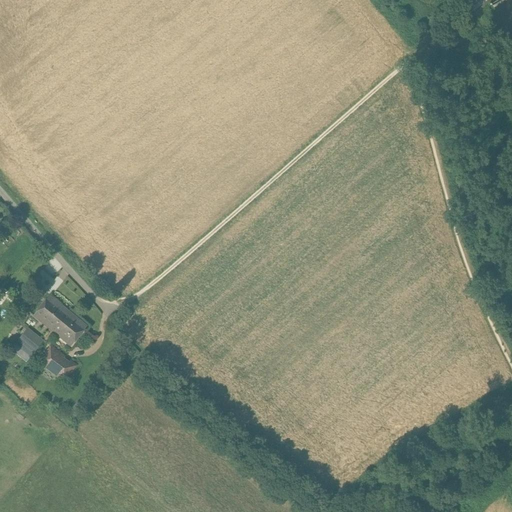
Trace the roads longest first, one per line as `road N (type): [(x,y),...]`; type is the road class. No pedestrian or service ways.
road 1 (track): [(408,63),(119,306)]
road 2 (unclassified): [(119,306),(95,298),(0,190)]
